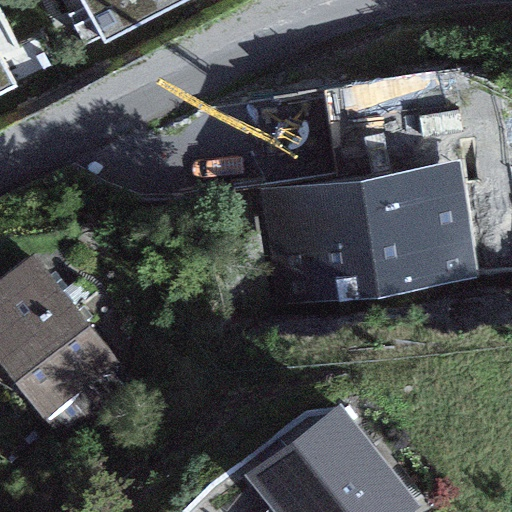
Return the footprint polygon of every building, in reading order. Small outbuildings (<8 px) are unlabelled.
[(105,50),(199,0),(78,0),(83,8),(68,16),(86,51),(101,43),(105,50)] [(0,64),(5,74),(28,61),(0,8),(0,64)] [(325,76),(335,158),(361,156),(463,151),(478,280),(511,276),(511,155),(504,94),(454,58),(325,76)] [(0,101),(16,93),(12,86),(5,74),(0,64),(0,101)] [(328,159),(263,174),(278,307),(479,284),(478,280),(463,151),(361,156),(335,158),(328,159)] [(121,352),(35,240),(0,266),(0,350),(45,409),(121,352)] [(342,383),(244,454),(274,495),(261,511),(406,511),(425,498),(342,383)]
